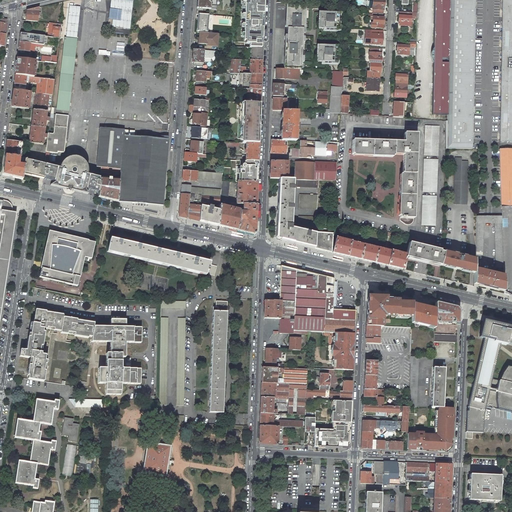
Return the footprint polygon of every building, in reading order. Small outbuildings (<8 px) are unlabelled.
[(133,0),(110,0),(108,27),(130,29),(133,0)] [(197,0),(196,8),(211,9),(211,7),(216,7),(216,5),(216,0),(197,0)] [(245,0),(245,10),(244,29),(244,41),(253,41),(262,41),(263,34),(263,28),(261,28),(262,0),(245,0)] [(384,6),(385,1),(373,0),(372,10),(373,10),(372,14),(383,15),(383,10),(384,6)] [(432,116),(447,116),(449,43),(449,0),(434,0),(433,48),(431,52),(430,56),(431,61),(433,64),(432,116)] [(446,149),(472,149),(474,0),(449,0),(449,43),(447,116),(447,121),(446,121),(446,149)] [(511,142),(511,0),(502,0),(499,142),(511,142)] [(70,4),(66,38),(76,39),(80,10),(80,5),(70,4)] [(26,20),(37,21),(39,7),(27,10),(26,20)] [(305,8),(286,7),(286,21),(287,21),(287,27),(287,29),(295,29),(295,35),(289,35),(288,36),(285,36),(284,49),(284,69),(299,70),(301,70),(302,36),(302,30),(304,30),(305,9),(305,8)] [(340,13),(319,12),(318,28),(339,29),(340,13)] [(399,26),(410,26),(411,17),(417,17),(417,13),(405,12),(405,16),(399,16),(398,21),(400,21),(399,26)] [(199,31),(207,32),(209,15),(200,14),(199,31)] [(383,15),(372,14),(369,14),(369,17),(373,17),(373,23),(371,23),(371,28),(383,28),(384,18),(382,18),(383,15)] [(49,36),(59,37),(59,38),(61,24),(49,23),(48,33),(49,33),(49,36)] [(370,44),(382,45),(383,31),(371,30),(371,34),(370,34),(370,44)] [(217,46),(218,34),(200,32),(199,38),(202,38),(201,44),(207,44),(207,45),(217,46)] [(20,33),(19,41),(31,43),(35,43),(43,44),(44,36),(20,33)] [(76,39),(66,38),(58,109),(67,110),(76,39)] [(31,43),(19,41),(18,50),(20,50),(20,52),(21,53),(24,53),(25,52),(25,51),(30,52),(30,50),(31,43)] [(116,51),(112,51),(112,55),(123,56),(124,42),(117,42),(116,51)] [(416,48),(416,43),(398,42),(398,45),(397,45),(397,51),(398,51),(398,55),(408,55),(409,48),(416,48)] [(338,46),(317,46),(317,61),(338,62),(338,46)] [(262,52),(262,48),(253,48),(249,48),(248,49),(252,49),(252,60),(262,60),(262,52)] [(380,53),(382,53),(382,49),(370,48),(370,53),(369,53),(369,63),(370,63),(381,63),(381,58),(380,58),(380,53)] [(215,56),(216,51),(193,49),(192,62),(202,63),(203,58),(211,59),(215,56)] [(34,77),(36,61),(17,58),(16,67),(18,67),(17,70),(16,70),(15,72),(22,72),(21,76),(26,76),(34,77)] [(245,70),(245,67),(240,67),(240,60),(237,60),(231,59),(230,73),(261,74),(262,60),(252,60),(250,60),(250,69),(249,69),(249,70),(245,70)] [(381,73),(381,63),(370,63),(370,67),(371,67),(371,72),(367,72),(367,79),(379,79),(379,73),(381,73)] [(299,80),(299,70),(284,69),(274,69),(273,79),(299,80)] [(211,76),(212,72),(197,71),(196,82),(203,82),(205,82),(206,78),(206,77),(205,76),(204,76),(205,75),(210,76),(211,76)] [(342,93),(342,94),(342,90),(343,75),(343,72),(335,72),(335,87),(333,87),(331,111),(331,113),(340,113),(341,96),(342,93)] [(414,76),(414,73),(411,72),(396,72),(395,80),(396,80),(396,84),(407,84),(407,81),(407,75),(414,76)] [(261,82),(261,74),(230,73),(229,73),(228,89),(243,90),(247,90),(260,90),(261,82)] [(26,76),(21,76),(15,75),(14,84),(25,85),(26,81),(26,76)] [(53,95),(54,80),(36,78),(36,82),(39,83),(38,94),(49,95),(53,95)] [(378,92),(379,79),(367,79),(366,91),(378,92)] [(283,97),(283,84),(273,84),(273,90),(273,96),(283,97)] [(406,90),(407,84),(396,84),(395,88),(394,93),(394,97),(406,98),(406,90)] [(206,90),(206,88),(195,87),(195,94),(205,95),(206,90)] [(25,91),(14,90),(13,90),(11,107),(28,109),(29,105),(31,106),(31,103),(29,102),(30,99),(32,99),(32,98),(30,97),(31,92),(25,91)] [(260,97),(260,90),(247,90),(247,95),(247,99),(246,103),(260,104),(260,97)] [(326,92),(318,92),(318,103),(326,103),(326,92)] [(49,95),(38,94),(35,93),(33,110),(47,112),(49,95)] [(340,113),(347,114),(348,94),(342,94),(342,93),(341,96),(340,113)] [(286,111),(286,99),(273,98),(273,103),(272,111),(282,111),(286,111)] [(205,100),(194,99),(194,106),(189,105),(188,112),(201,113),(208,113),(209,113),(209,109),(204,107),(205,100)] [(403,110),(405,110),(405,107),(405,103),(394,102),(393,117),(403,118),(403,110)] [(259,114),(259,113),(260,104),(246,103),(244,103),(241,103),(241,107),(239,106),(237,139),(242,139),(242,143),(246,143),(247,143),(247,139),(257,139),(258,126),(257,126),(251,125),(251,122),(252,122),(253,122),(255,121),(256,120),(257,119),(258,118),(259,116),(259,114)] [(46,118),(47,112),(33,110),(31,126),(45,128),(46,122),(49,122),(49,118),(46,118)] [(297,111),(296,111),(287,111),(286,111),(282,111),(282,119),(297,120),(297,111)] [(208,119),(208,113),(201,113),(201,115),(193,114),(192,120),(191,120),(190,121),(190,123),(190,124),(200,125),(200,126),(206,127),(206,119),(208,119)] [(56,114),(54,126),(67,128),(68,116),(56,114)] [(298,127),(296,127),(296,124),(282,124),(282,127),(283,128),(283,131),(281,131),(281,140),(284,140),(296,141),(296,129),(298,129),(298,127)] [(47,135),(44,134),(45,128),(31,126),(29,143),(43,145),(43,144),(44,138),(47,139),(47,135)] [(67,128),(54,126),(54,133),(53,134),(48,133),(47,145),(46,152),(45,161),(48,162),(48,161),(49,155),(49,152),(57,153),(58,152),(64,152),(64,147),(67,128)] [(424,155),(438,156),(439,126),(425,126),(424,155)] [(207,139),(208,129),(205,129),(200,128),(192,127),(191,136),(186,136),(186,139),(191,140),(191,138),(199,139),(199,138),(204,139),(207,139)] [(168,139),(134,136),(134,131),(100,128),(97,167),(100,167),(101,167),(120,169),(121,169),(120,177),(120,181),(119,181),(118,202),(135,203),(135,202),(146,203),(146,204),(163,205),(168,139)] [(413,220),(415,174),(414,174),(416,134),(404,133),(404,142),(352,140),(352,154),(358,155),(380,155),(394,156),(394,153),(403,154),(403,159),(403,173),(401,173),(401,190),(400,214),(399,220),(405,224),(406,225),(408,225),(410,224),(412,223),(413,221),(413,220)] [(5,155),(21,157),(23,142),(7,140),(6,145),(5,155)] [(286,147),(284,147),(284,140),(281,140),(271,140),(271,153),(286,154),(286,147)] [(202,154),(203,142),(198,142),(191,141),(190,150),(189,150),(189,149),(185,149),(185,153),(202,154)] [(338,146),(338,142),(315,141),(315,148),(315,156),(327,156),(327,154),(327,152),(331,152),(336,152),(337,146),(338,146)] [(43,145),(29,143),(27,143),(27,150),(46,152),(47,145),(43,145)] [(245,161),(258,161),(258,152),(258,143),(257,143),(247,143),(246,143),(246,149),(245,149),(244,153),(246,153),(245,156),(242,156),(242,157),(237,156),(237,160),(245,161)] [(511,148),(499,149),(501,204),(501,207),(511,206),(511,148)] [(206,155),(202,154),(185,153),(184,161),(196,162),(196,157),(206,158),(206,155)] [(26,158),(21,157),(5,155),(3,174),(12,176),(23,179),(24,173),(25,160),(26,158)] [(78,158),(75,157),(74,157),(71,157),(68,158),(64,160),(62,162),(60,165),(59,168),(63,169),(64,167),(65,164),(67,163),(70,162),(72,161),(75,161),(77,162),(80,163),(81,165),(83,167),(83,170),(83,172),(83,174),(87,175),(88,172),(87,169),(87,167),(86,165),(84,162),(81,159),(78,158)] [(454,204),(467,204),(468,162),(461,161),(461,158),(455,158),(454,204)] [(436,192),(438,159),(424,159),(423,192),(436,192)] [(40,177),(42,164),(25,160),(24,173),(34,175),(40,177)] [(83,167),(81,165),(80,163),(77,162),(75,161),(72,161),(70,162),(67,163),(65,164),(64,167),(63,169),(59,168),(45,164),(43,178),(43,179),(54,182),(55,183),(51,185),(64,188),(64,187),(65,187),(67,187),(66,189),(69,189),(71,190),(71,188),(73,188),(75,189),(75,191),(87,194),(85,190),(85,189),(91,191),(93,176),(87,175),(83,174),(83,172),(83,170),(83,167)] [(241,182),(257,182),(257,172),(258,161),(245,161),(245,167),(249,167),(249,171),(241,171),(241,172),(242,173),(242,174),(241,182)] [(287,179),(288,162),(270,161),(270,169),(270,179),(280,179),(287,179)] [(314,180),(314,163),(295,162),(294,180),(297,180),(314,180)] [(336,181),(337,164),(330,164),(314,163),(314,180),(319,181),(336,181)] [(200,179),(201,172),(183,170),(182,181),(188,181),(196,181),(197,179),(200,179)] [(222,181),(222,173),(201,172),(200,179),(222,181)] [(116,177),(115,181),(111,181),(111,178),(108,178),(108,180),(107,180),(108,177),(100,176),(100,180),(99,193),(98,197),(108,199),(118,202),(119,181),(120,181),(120,177),(116,177)] [(285,209),(292,209),(293,180),(287,179),(280,179),(279,199),(278,207),(285,207),(285,209)] [(220,200),(228,202),(229,181),(222,181),(221,190),(221,197),(220,200)] [(256,196),(257,182),(241,182),(237,181),(236,204),(237,205),(240,205),(243,205),(243,204),(256,205),(256,196)] [(191,187),(191,185),(182,184),(181,194),(190,194),(201,195),(221,197),(221,190),(191,187)] [(182,217),(187,218),(190,194),(181,194),(179,216),(182,217)] [(200,205),(193,205),(194,200),(197,201),(197,200),(201,200),(201,195),(190,194),(187,218),(193,220),(199,221),(200,205)] [(317,210),(318,195),(300,194),(299,209),(317,210)] [(435,226),(436,196),(423,196),(422,225),(435,226)] [(0,318),(16,213),(12,212),(12,208),(12,206),(11,205),(10,203),(9,202),(7,201),(0,199),(0,318)] [(240,206),(240,205),(237,205),(236,204),(230,203),(229,208),(220,205),(220,210),(218,226),(226,227),(237,230),(240,220),(240,213),(240,211),(240,206)] [(247,232),(255,234),(255,219),(256,205),(243,204),(243,205),(243,206),(243,210),(243,211),(246,211),(246,213),(241,213),(240,213),(240,220),(237,230),(247,232)] [(218,226),(220,210),(212,208),(213,207),(209,206),(208,207),(200,205),(199,221),(208,223),(218,226)] [(315,233),(291,228),(292,213),(278,212),(277,239),(292,242),(314,247),(315,233)] [(316,224),(316,217),(299,216),(298,223),(316,224)] [(503,268),(501,216),(483,216),(476,216),(475,255),(482,256),(483,223),(495,223),(496,268),(503,268)] [(331,253),(332,233),(326,233),(327,229),(322,229),(322,232),(315,232),(315,233),(314,247),(314,249),(328,252),(331,253)] [(88,240),(49,231),(40,268),(41,268),(39,277),(77,286),(79,278),(80,278),(84,257),(91,259),(95,242),(88,241),(88,240)] [(116,240),(110,238),(107,252),(206,275),(206,274),(214,276),(217,266),(209,265),(210,262),(199,259),(195,259),(192,258),(180,255),(173,253),(161,250),(154,249),(142,246),(135,244),(123,241),(116,240)] [(405,257),(406,255),(336,238),(332,253),(388,266),(403,269),(405,257)] [(416,260),(420,245),(409,243),(406,255),(405,257),(416,260)] [(429,263),(433,249),(426,247),(420,245),(416,260),(423,261),(429,263)] [(443,252),(440,251),(440,250),(433,249),(429,263),(440,266),(440,265),(443,252)] [(460,255),(459,256),(456,256),(443,252),(440,265),(441,265),(470,272),(470,259),(461,257),(462,255),(460,255)] [(337,333),(354,334),(354,331),(355,312),(355,311),(353,311),(343,310),(332,310),(334,279),(316,274),(283,266),(281,266),(280,275),(279,301),(281,301),(286,301),(294,302),(294,319),(289,319),(285,319),(282,319),(282,326),(280,326),(280,333),(288,334),(309,335),(309,332),(322,332),(337,333)] [(504,291),(503,276),(492,273),(493,272),(491,271),(490,273),(478,270),(478,285),(504,291)] [(376,295),(368,301),(366,326),(380,326),(383,326),(383,319),(381,318),(381,315),(385,315),(395,315),(408,316),(412,316),(412,304),(400,301),(376,295)] [(265,310),(264,318),(280,319),(281,301),(279,301),(265,300),(265,310)] [(209,413),(223,413),(227,302),(216,301),(216,307),(213,307),(209,413)] [(285,319),(289,319),(294,319),(294,302),(286,301),(285,319)] [(450,306),(435,303),(435,306),(435,309),(434,323),(442,323),(442,322),(445,322),(445,323),(458,323),(458,312),(454,307),(450,306)] [(434,323),(435,309),(412,304),(412,316),(412,322),(428,326),(429,324),(434,326),(434,323)] [(88,338),(88,336),(92,337),(92,338),(91,342),(95,342),(110,342),(110,353),(106,353),(106,368),(98,368),(98,383),(106,384),(105,395),(120,395),(121,384),(140,384),(140,369),(121,369),(121,357),(125,357),(125,343),(141,343),(141,328),(125,327),(126,320),(110,320),(110,327),(99,327),(94,327),(94,322),(63,317),(64,315),(46,312),(46,311),(36,310),(34,323),(32,323),(30,337),(28,336),(26,350),(20,349),(19,357),(30,358),(32,358),(31,365),(29,365),(27,375),(28,376),(28,377),(28,379),(44,382),(45,371),(44,371),(44,367),(46,367),(47,361),(45,360),(46,355),(41,355),(42,350),(40,349),(41,346),(43,346),(45,332),(43,332),(43,328),(45,329),(47,329),(47,327),(51,328),(54,328),(54,330),(61,331),(60,333),(68,334),(68,332),(71,332),(75,333),(74,335),(74,336),(88,338)] [(159,405),(166,405),(168,318),(160,318),(159,400),(159,405)] [(185,318),(178,318),(176,406),(184,406),(185,318)] [(504,326),(483,321),(479,337),(484,338),(468,407),(468,411),(467,411),(465,439),(472,439),(472,432),(482,433),(483,415),(485,406),(511,412),(511,363),(507,362),(504,367),(500,375),(493,374),(500,343),(506,344),(506,343),(511,344),(511,327),(510,327),(510,328),(503,327),(504,326)] [(366,343),(379,344),(379,335),(380,326),(366,326),(366,334),(366,343)] [(336,337),(337,333),(322,332),(322,345),(332,346),(334,346),(334,342),(334,337),(336,337)] [(335,370),(352,371),(354,334),(337,333),(336,337),(336,342),(334,342),(334,346),(333,355),(333,361),(335,361),(335,366),(335,370)] [(434,334),(434,341),(457,343),(457,335),(434,334)] [(289,350),(300,350),(301,338),(290,338),(289,350)] [(265,363),(275,363),(275,358),(277,358),(277,357),(277,351),(277,349),(266,349),(266,356),(265,363)] [(409,407),(416,407),(418,357),(411,356),(409,407)] [(365,375),(376,376),(377,361),(367,361),(365,361),(365,375)] [(262,375),(262,383),(277,383),(278,374),(278,372),(278,368),(262,367),(262,375)] [(438,407),(443,408),(445,368),(433,367),(431,407),(438,407)] [(283,383),(307,384),(307,373),(307,369),(284,368),(281,368),(280,373),(284,373),(283,383)] [(328,375),(320,374),(319,390),(325,390),(329,391),(330,380),(328,380),(328,375)] [(376,376),(365,375),(364,389),(376,389),(376,376)] [(352,382),(343,381),(343,391),(352,392),(352,386),(352,382)] [(261,390),(261,397),(273,398),(288,398),(306,399),(306,395),(306,389),(307,384),(283,383),(277,383),(262,383),(261,390)] [(273,409),(273,398),(261,397),(261,405),(260,413),(273,413),(277,413),(277,409),(273,409)] [(306,399),(288,398),(288,414),(297,415),(305,415),(306,400),(306,399)] [(102,407),(102,400),(82,399),(69,399),(74,407),(102,407)] [(30,462),(19,461),(15,483),(33,486),(33,488),(37,489),(39,480),(34,479),(37,463),(48,465),(50,450),(55,450),(56,441),(51,441),(51,443),(39,441),(41,432),(38,432),(40,423),(51,425),(53,409),(57,410),(59,401),(54,400),(54,402),(36,400),(33,422),(17,419),(14,437),(33,440),(30,462)] [(315,429),(314,446),(349,447),(351,403),(338,403),(337,430),(315,429)] [(374,405),(363,405),(363,413),(365,413),(365,411),(386,412),(386,406),(381,406),(374,405)] [(399,406),(386,406),(386,412),(386,416),(388,416),(388,412),(399,412),(399,406)] [(443,408),(438,407),(438,411),(437,411),(437,435),(424,435),(424,433),(415,433),(415,435),(412,435),(413,422),(408,422),(407,432),(407,449),(438,450),(440,449),(442,449),(444,450),(451,444),(454,408),(443,408)] [(260,419),(260,425),(278,426),(278,427),(303,428),(303,422),(273,420),(273,413),(260,413),(260,419)] [(159,415),(158,422),(180,423),(183,424),(184,416),(159,415)] [(67,441),(77,443),(79,425),(73,423),(73,419),(64,418),(61,436),(68,437),(67,441)] [(305,431),(314,432),(315,419),(315,418),(305,418),(305,420),(305,431)] [(380,421),(363,420),(362,431),(372,432),(372,428),(380,429),(380,427),(380,421)] [(396,421),(380,421),(380,427),(383,428),(386,428),(386,431),(387,431),(394,431),(394,426),(396,426),(396,421)] [(260,425),(259,444),(277,445),(278,427),(278,426),(260,425)] [(372,440),(362,440),(361,448),(384,449),(385,441),(372,440)] [(389,441),(389,450),(402,450),(402,442),(389,441)] [(72,476),(76,445),(66,444),(63,475),(72,476)] [(149,445),(144,471),(164,474),(167,460),(169,448),(149,445)] [(377,475),(383,475),(384,462),(375,461),(374,475),(377,475)] [(383,484),(398,485),(398,478),(398,467),(397,467),(397,462),(384,462),(383,475),(383,484)] [(412,481),(429,482),(429,477),(427,477),(427,474),(428,463),(406,462),(405,481),(412,481)] [(434,482),(450,483),(451,464),(435,464),(435,468),(434,482)] [(370,484),(373,484),(374,477),(371,477),(371,473),(366,472),(361,472),(360,484),(370,484)] [(500,475),(470,474),(469,500),(499,501),(500,475)] [(434,498),(450,499),(450,483),(434,482),(434,496),(434,498)] [(373,492),(366,492),(365,511),(380,511),(381,493),(374,492),(374,491),(373,491),(373,492)] [(432,511),(449,511),(450,499),(434,498),(434,500),(433,509),(432,511)] [(97,511),(98,500),(90,499),(89,511),(97,511)] [(52,511),(54,502),(45,501),(45,503),(34,501),(31,511),(52,511)]
